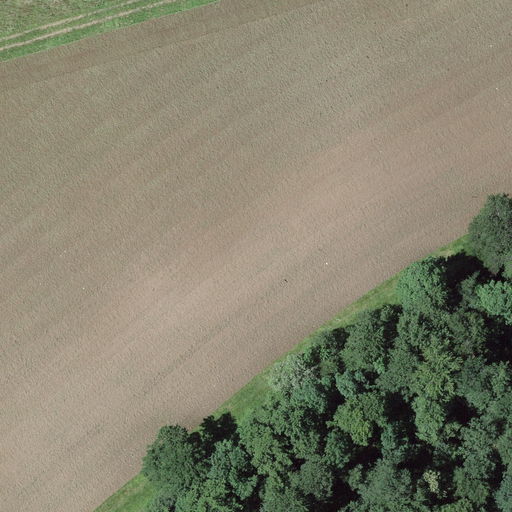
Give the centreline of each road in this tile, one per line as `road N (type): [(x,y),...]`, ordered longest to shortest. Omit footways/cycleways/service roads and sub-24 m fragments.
road 1 (track): [(0,42),(141,0)]
road 2 (track): [(382,511),(429,477),(511,446)]
